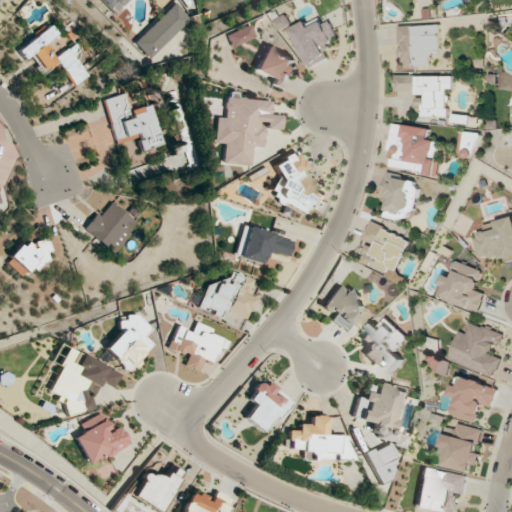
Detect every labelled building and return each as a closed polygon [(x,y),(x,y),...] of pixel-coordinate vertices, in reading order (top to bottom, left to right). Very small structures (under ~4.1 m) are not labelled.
[(126,0),(99,0),(113,14),(126,0)] [(190,19),(174,3),(133,42),(148,58),(190,19)] [(291,24),(286,14),(274,21),(280,30),(291,24)] [(309,68),(329,59),(324,50),(338,44),(327,20),(310,28),(307,21),(291,28),(309,68)] [(399,26),(400,67),(431,66),(430,50),(441,49),(440,24),(399,26)] [(15,49),(22,60),(32,53),(43,69),(56,60),(74,86),(88,76),(74,55),(79,51),(73,44),(53,58),(43,43),(56,34),(50,26),(15,49)] [(225,33),(229,46),(254,39),(250,26),(225,33)] [(295,59),(266,45),(254,71),(272,79),(270,85),(284,92),(296,67),(292,65),(295,59)] [(454,76),(395,75),(395,91),(415,91),(415,95),(418,95),(418,104),(422,104),(422,117),(447,117),(448,88),(453,88),(454,76)] [(221,163),(249,166),(251,146),(263,147),(265,129),(280,130),(281,115),(270,114),(271,101),(237,97),(237,92),(226,91),(224,118),(215,117),(213,143),(223,144),(221,163)] [(150,104),(129,110),(124,93),(103,99),(115,144),(136,138),(139,151),(161,145),(150,104)] [(431,128),(394,123),(389,168),(437,174),(441,141),(430,140),(431,128)] [(479,133),(461,131),(458,156),(476,158),(479,133)] [(302,213),(307,204),(318,210),(328,191),(299,176),(306,163),(282,151),(273,170),(280,174),(268,196),(302,213)] [(414,212),(420,180),(386,174),(383,192),(391,193),(386,216),(406,220),(408,211),(414,212)] [(136,223),(109,200),(84,230),(111,253),(136,223)] [(511,260),(511,218),(473,228),(480,261),(506,254),(508,261),(511,260)] [(399,270),(411,238),(368,223),(362,240),(369,243),(362,262),(388,271),(390,266),(399,270)] [(288,257),(293,239),(243,225),(234,256),(263,264),(266,251),(288,257)] [(14,275),(32,270),(31,266),(51,260),(44,238),(30,242),(30,244),(7,251),(14,275)] [(484,271),(456,260),(450,276),(443,273),(439,283),(445,285),(441,297),(479,312),(486,294),(477,290),(484,271)] [(206,280),(197,307),(221,314),(222,311),(245,319),(247,310),(252,312),(256,297),(247,294),(252,279),(228,271),(223,286),(206,280)] [(345,330),(365,305),(339,284),(323,304),(335,313),(330,319),(345,330)] [(102,348),(127,371),(152,345),(142,336),(150,328),(131,311),(117,326),(120,329),(102,348)] [(396,352),(409,338),(388,317),(379,326),(375,322),(358,341),(367,349),(363,353),(379,369),(386,363),(393,370),(404,359),(396,352)] [(197,372),(203,359),(211,362),(218,346),(223,348),(227,341),(210,334),(212,329),(195,322),(191,332),(175,326),(166,347),(186,356),(182,365),(197,372)] [(448,360),(495,377),(502,358),(491,354),(495,341),(502,344),(505,334),(471,322),(467,333),(459,331),(448,360)] [(449,414),(476,422),(482,403),(493,407),(498,388),(460,376),(457,386),(451,384),(447,395),(454,397),(449,414)] [(261,432),(273,416),(278,419),(291,401),(265,382),(262,387),(257,383),(245,399),(253,404),(243,418),(261,432)] [(405,390),(377,382),(373,394),(364,391),(362,398),(357,397),(351,417),(374,423),(370,437),(402,446),(406,435),(393,431),(405,390)] [(86,465),(130,444),(120,425),(109,431),(101,412),(78,423),(82,433),(73,437),(86,465)] [(351,435),(325,435),(326,415),(309,415),(309,424),(297,424),(297,430),(288,430),(288,448),(302,449),(301,459),(350,460),(351,435)] [(484,429),(457,423),(455,431),(444,428),(438,454),(445,456),(443,465),(472,472),(474,463),(477,464),(484,429)] [(395,476),(384,445),(363,452),(375,483),(395,476)] [(182,474),(170,466),(161,481),(146,471),(131,495),(158,511),(182,474)] [(416,507),(443,511),(453,511),(457,492),(464,493),(467,475),(422,467),(416,507)] [(225,511),(231,500),(214,491),(210,499),(198,493),(197,496),(190,493),(179,511),(225,511)]
